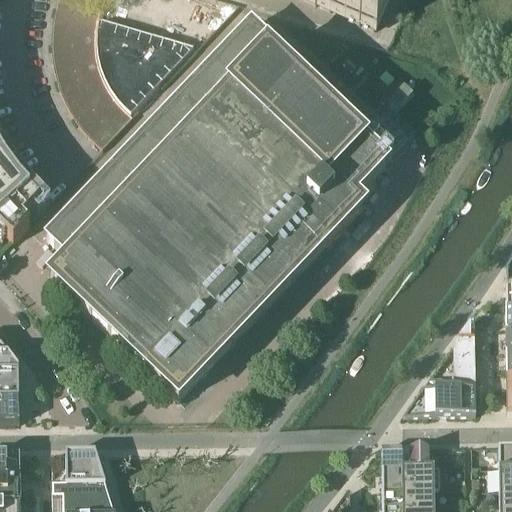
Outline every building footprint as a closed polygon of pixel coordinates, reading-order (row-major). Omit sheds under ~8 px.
[(97,26),(103,9),(81,0),(59,0),(59,1),(57,6),(56,10),(55,14),(54,19),(53,23),(52,27),(52,32),(51,36),(51,41),(51,45),(51,50),(51,54),(51,59),(52,63),(52,68),(53,72),(54,77),(55,82),(57,86),(58,91),(60,95),(61,99),(63,104),(65,108),(70,117),(72,121),(75,125),(80,132),(83,136),(87,139),(101,154),(106,150),(131,123),(124,116),(121,112),(119,110),(117,108),(115,105),(113,103),(111,100),(109,98),(108,95),(106,92),(105,90),(104,89),(103,87),(102,84),(101,81),(100,78),(99,76),(98,74),(98,73),(97,70),(97,67),(96,64),(96,60),(95,58),(95,54),(95,51),(95,48),(95,42),(97,26)] [(227,0),(382,46),(402,0),(227,0)] [(95,45),(95,48),(95,51),(95,54),(96,57),(96,60),(96,64),(97,67),(97,70),(98,73),(98,74),(99,76),(100,78),(101,81),(102,84),(103,87),(104,89),(105,90),(106,92),(108,95),(109,98),(111,100),(113,103),(115,105),(117,108),(119,110),(121,112),(123,114),(125,116),(128,118),(130,120),(193,55),(99,24),(98,27),(97,30),(97,33),(96,36),(96,39),(96,42),(95,45)] [(250,28),(191,90),(44,243),(67,265),(49,284),(177,406),(362,213),(353,204),(384,171),(266,57),(273,50),(250,28)] [(0,245),(1,247),(2,246),(1,245),(5,241),(12,248),(33,228),(28,223),(30,222),(26,218),(39,206),(28,195),(12,175),(0,156),(0,245)] [(474,392),(473,324),(452,352),(453,392),(474,392)] [(0,349),(0,376),(18,377),(18,373),(0,349)] [(18,402),(18,380),(18,377),(0,376),(0,402),(16,403),(16,402),(18,402)] [(429,383),(423,392),(441,392),(441,383),(429,383)] [(474,392),(453,392),(424,392),(423,392),(402,422),(475,421),(474,392)] [(0,428),(19,428),(18,402),(16,402),(16,403),(0,402),(0,428)] [(511,474),(511,451),(497,452),(498,474),(511,474)] [(428,453),(380,454),(381,474),(429,473),(428,453)] [(104,490),(94,459),(65,459),(65,491),(104,490)] [(0,481),(19,481),(19,460),(0,460),(0,481)] [(439,473),(429,473),(381,474),(381,495),(433,495),(439,494),(439,473)] [(511,496),(511,474),(498,474),(498,497),(511,496)] [(0,505),(20,505),(20,492),(19,481),(0,481),(0,505)] [(110,511),(108,503),(104,490),(65,491),(52,491),(51,511),(110,511)] [(433,511),(433,495),(381,495),(381,511),(433,511)] [(511,511),(511,496),(498,497),(498,511),(511,511)] [(348,497),(347,497),(346,497),(335,511),(349,511),(349,498),(349,497),(348,497)]
